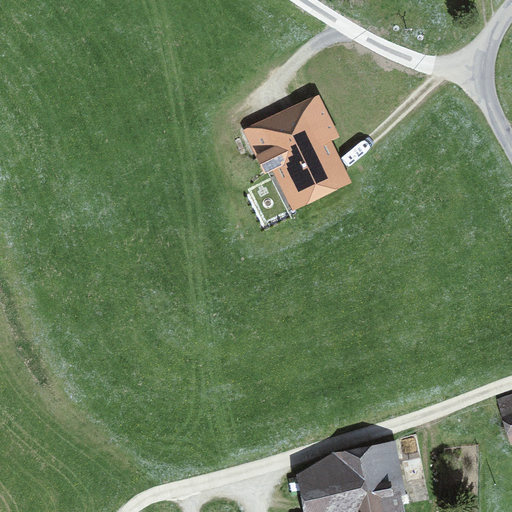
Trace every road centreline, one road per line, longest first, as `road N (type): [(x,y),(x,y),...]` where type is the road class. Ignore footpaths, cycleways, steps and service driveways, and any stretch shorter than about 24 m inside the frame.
road 1 (track): [(511,383),(149,496),(127,511)]
road 2 (track): [(484,68),(410,59),(301,0)]
road 3 (unclassified): [(511,6),(484,68),(489,103),(511,148)]
